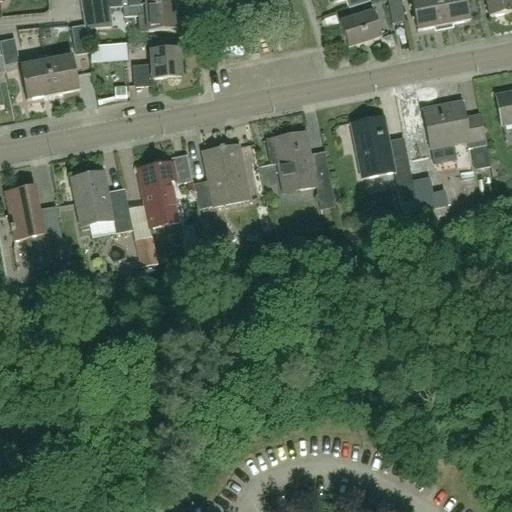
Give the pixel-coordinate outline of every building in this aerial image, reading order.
[(109,0),(81,0),(83,15),(111,14),(109,0)] [(130,0),(131,8),(176,5),(176,0),(130,0)] [(332,0),(335,5),(347,1),(350,10),(372,3),(370,0),(332,0)] [(388,0),(393,24),(406,22),(401,0),(388,0)] [(411,0),(419,33),(445,27),(438,0),(411,0)] [(438,0),(445,27),(471,21),(466,0),(438,0)] [(511,0),(486,0),(490,17),(511,12),(511,0)] [(179,31),(176,5),(131,8),(125,8),(126,19),(139,18),(140,34),(179,31)] [(374,13),(341,25),(350,50),(383,38),(374,13)] [(90,55),(86,27),(73,29),(77,57),(90,55)] [(21,63),(15,40),(1,43),(6,66),(21,63)] [(152,53),(153,53),(166,51),(166,42),(151,43),(152,53)] [(136,88),(152,87),(155,86),(154,80),(182,78),(180,50),(166,51),(153,53),(154,66),(135,68),(136,88)] [(48,62),(54,95),(80,90),(73,57),(48,62)] [(54,95),(48,62),(22,67),(29,100),(54,95)] [(511,126),(511,93),(496,96),(502,128),(511,126)] [(432,151),(469,143),(470,150),(472,150),(473,150),(479,149),(481,159),(477,160),(479,170),(492,168),(482,116),(467,119),(464,103),(424,111),(432,151)] [(418,202),(415,186),(409,155),(394,158),(386,119),(352,125),(363,180),(396,173),(403,205),(418,202)] [(338,208),(330,167),(315,170),(308,133),(268,141),(273,164),(279,163),(285,195),(318,188),(323,211),(338,208)] [(194,186),(199,211),(249,201),(238,147),(204,154),(209,183),(194,186)] [(193,183),(187,157),(171,160),(172,164),(137,171),(150,229),(179,223),(171,188),(193,183)] [(133,232),(124,190),(108,194),(104,172),(71,179),(81,228),(114,221),(117,235),(133,232)] [(40,288),(75,280),(72,264),(67,240),(63,241),(56,207),(40,211),(35,186),(5,192),(15,242),(45,236),(47,245),(45,245),(50,268),(37,271),(40,288)] [(153,240),(136,243),(141,271),(158,267),(153,240)] [(84,261),(72,264),(75,280),(88,278),(84,261)]
